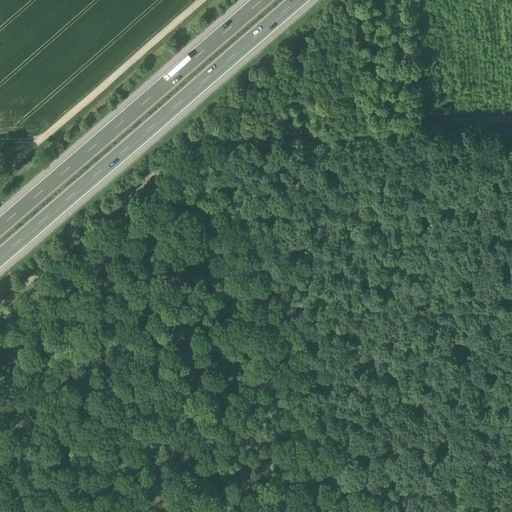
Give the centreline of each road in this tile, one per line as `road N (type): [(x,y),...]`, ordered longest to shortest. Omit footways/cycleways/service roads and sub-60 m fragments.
road 1 (track): [(511,120),(206,133),(0,309)]
road 2 (motorway): [(0,250),(292,0)]
road 3 (motorway): [(257,0),(0,220)]
road 4 (track): [(0,175),(199,0)]
